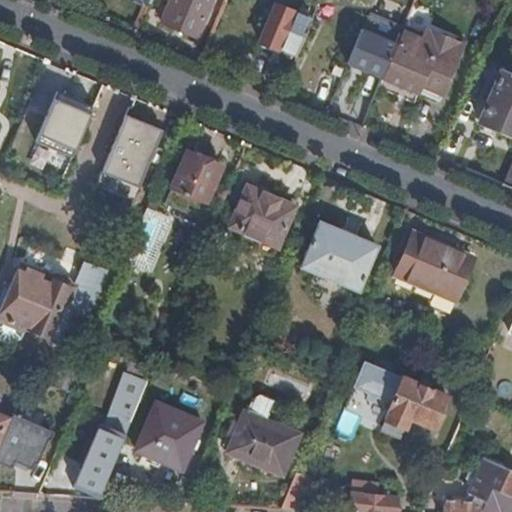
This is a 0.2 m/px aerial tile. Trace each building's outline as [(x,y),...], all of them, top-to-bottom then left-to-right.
[(159,0),(169,5),(161,25),(197,40),(213,0),(159,0)] [(293,57),(296,59),(312,21),(275,6),(260,44),(275,50),(273,55),(291,62),(293,57)] [(396,47),(382,82),(418,96),(421,89),(442,98),(464,46),(424,30),(422,36),(404,28),(396,47)] [(361,32),(347,67),(382,82),(396,47),(361,32)] [(478,123),(511,137),(511,78),(500,73),(494,87),(488,85),(482,99),(488,101),(478,123)] [(315,102),(330,108),(340,83),(325,77),(315,102)] [(352,109),(368,116),(379,89),(363,82),(352,109)] [(198,221),(221,168),(187,154),(165,207),(198,221)] [(511,165),(503,188),(511,191),(511,165)] [(278,250),(295,210),(247,189),(230,230),(278,250)] [(357,294),(375,250),(319,226),(301,270),(314,276),(309,290),(349,307),(355,293),(357,294)] [(395,277),(455,303),(472,262),(412,236),(395,277)] [(99,329),(119,279),(85,264),(74,290),(23,268),(12,293),(8,302),(0,298),(0,321),(60,347),(73,318),(99,329)] [(0,298),(8,302),(12,293),(3,289),(0,297),(0,298)] [(145,386),(152,369),(142,365),(136,382),(145,386)] [(411,422),(435,432),(448,401),(402,381),(364,365),(354,390),(369,396),(367,402),(373,405),(375,399),(391,406),(385,422),(407,432),(411,422)] [(132,418),(145,386),(136,382),(125,377),(110,414),(114,420),(112,423),(111,427),(112,430),(112,433),(101,429),(76,488),(99,499),(133,418),(132,418)] [(267,424),(275,404),(262,399),(253,402),(248,416),(245,415),(228,455),(281,478),(299,437),(279,429),(267,424)] [(287,409),(275,404),(267,424),(279,429),(287,409)] [(136,453),(182,472),(202,425),(156,406),(136,453)] [(0,439),(8,421),(0,417),(0,439)] [(481,511),(491,492),(511,501),(511,470),(510,469),(509,472),(485,462),(469,497),(474,500),(472,507),(444,505),(443,511),(481,511)] [(397,511),(398,498),(378,497),(378,485),(351,484),(349,509),(332,508),(331,511),(397,511)] [(511,511),(511,501),(491,492),(481,511),(503,511),(505,509),(511,511)]
